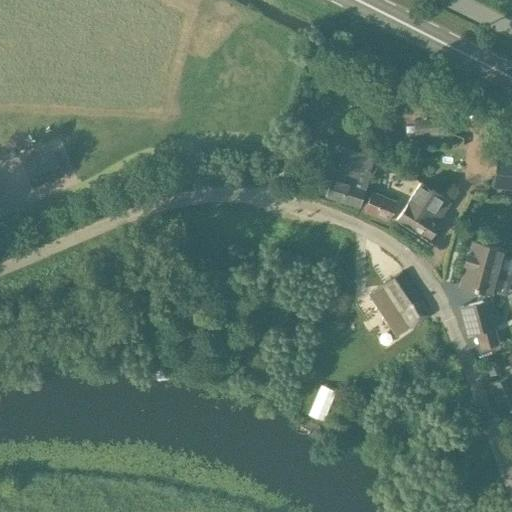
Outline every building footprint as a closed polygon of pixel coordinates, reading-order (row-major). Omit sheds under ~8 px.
[(415,138),(450,135),(449,120),(413,123),(415,138)] [(371,174),(369,174),(373,157),(344,148),(338,168),(330,166),(326,179),(331,181),(326,198),(360,208),(371,174)] [(54,152),(23,165),(34,189),(64,176),(54,152)] [(511,158),(498,157),(494,188),(511,189),(511,158)] [(408,204),(407,204),(397,219),(430,240),(440,224),(436,221),(448,203),(443,200),(444,199),(421,185),(408,204)] [(397,204),(372,193),(364,213),(389,223),(397,204)] [(490,295),(492,298),(505,250),(472,241),(460,286),(486,293),(485,296),(490,295)] [(430,314),(403,273),(384,285),(389,291),(376,301),(389,319),(401,311),(412,327),(430,314)] [(490,295),(485,296),(483,302),(460,308),(468,335),(472,334),(477,353),(498,348),(492,328),(498,327),(491,300),(492,298),(490,295)] [(504,414),(511,409),(511,362),(509,363),(511,369),(509,370),(511,375),(491,384),(504,414)]
